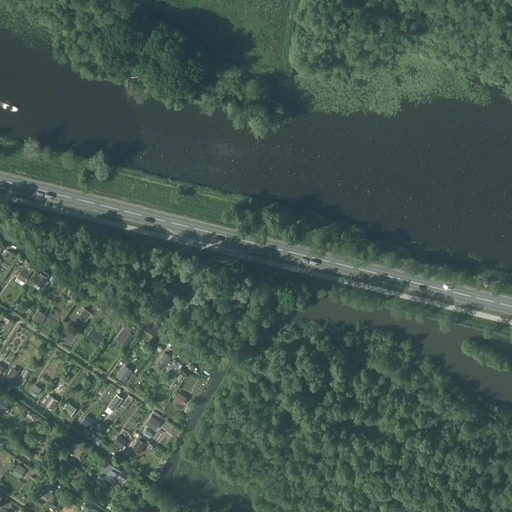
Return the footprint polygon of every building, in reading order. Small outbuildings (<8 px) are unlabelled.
[(23,270),(18,278),(24,282),(25,280),(27,281),(29,278),(28,277),(29,274),(23,270)] [(40,272),(36,278),(43,283),(47,277),(40,272)] [(84,308),(77,316),(85,322),(89,316),(90,314),(91,313),(84,308)] [(38,309),(32,317),(40,323),(46,315),(38,309)] [(87,333),(100,342),(105,335),(92,326),(87,333)] [(123,328),(115,339),(125,346),(133,335),(123,328)] [(165,353),(158,362),(165,366),(172,357),(165,353)] [(174,358),(164,374),(173,380),(183,364),(174,358)] [(11,367),(5,377),(12,382),(19,372),(11,367)] [(130,373),(122,368),(116,376),(124,382),(130,373)] [(36,395),(40,389),(33,384),(29,390),(30,391),(31,391),(36,395)] [(179,392),(172,402),(176,404),(178,402),(182,404),(187,398),(179,392)] [(0,394),(0,410),(2,412),(9,401),(0,394)] [(116,394),(107,406),(113,411),(122,399),(116,394)] [(48,395),(41,404),(50,411),(58,402),(48,395)] [(67,402),(62,410),(69,415),(67,419),(70,421),(73,417),(71,415),(76,408),(67,402)] [(86,414),(80,422),(87,428),(93,420),(86,414)] [(151,414),(144,424),(152,430),(159,420),(151,414)] [(118,434),(112,443),(120,448),(126,440),(118,434)] [(64,435),(61,441),(68,445),(71,440),(70,439),(71,439),(66,436),(65,436),(64,435)] [(138,439),(132,448),(139,453),(145,444),(138,439)] [(78,457),(84,447),(74,441),(68,450),(78,457)] [(106,462),(99,473),(108,478),(110,475),(116,478),(121,471),(106,462)] [(121,471),(116,478),(118,479),(121,482),(122,481),(123,482),(128,474),(121,470),(121,471)] [(151,494),(143,506),(151,511),(154,511),(159,506),(157,504),(160,500),(151,494)] [(71,511),(76,505),(68,500),(62,509),(65,511),(71,511)]
